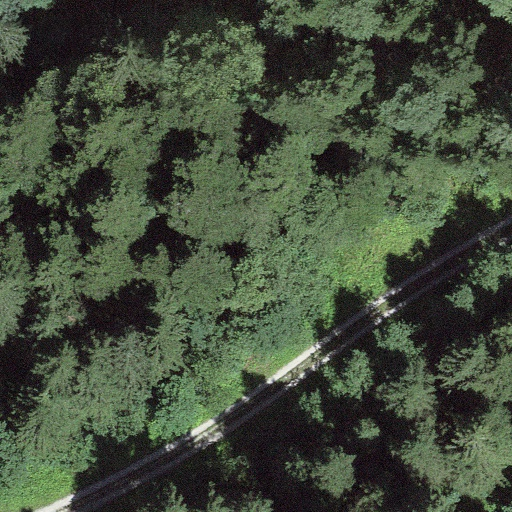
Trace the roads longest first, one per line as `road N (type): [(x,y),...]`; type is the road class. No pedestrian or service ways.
road 1 (track): [(511,225),(436,255),(342,308),(228,421),(160,467),(26,511)]
road 2 (track): [(128,0),(342,308)]
